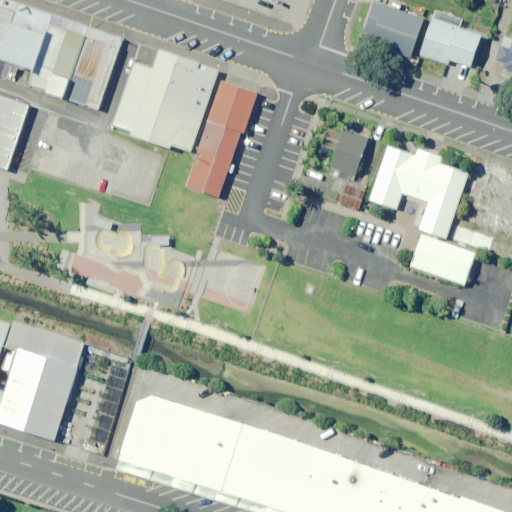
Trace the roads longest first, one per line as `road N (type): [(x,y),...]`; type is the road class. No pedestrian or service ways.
road 1 (track): [(511,396),(302,318)]
road 2 (residential): [(309,61),(511,132)]
road 3 (residential): [(125,0),(309,61)]
road 4 (residential): [(168,511),(0,455)]
